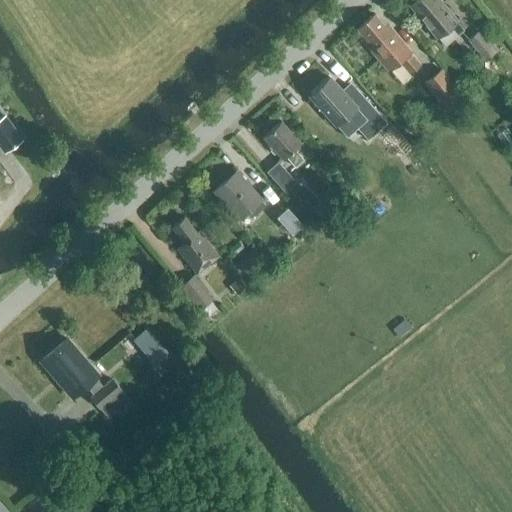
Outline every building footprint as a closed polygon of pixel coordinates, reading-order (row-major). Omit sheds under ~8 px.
[(456,36),(463,30),(455,21),(456,21),(438,0),(415,0),(410,5),(436,37),(448,27),(456,36)] [(393,31),(390,34),(374,14),(356,29),(373,49),(370,51),(387,71),(397,62),(408,75),(420,65),(409,52),(410,52),(393,31)] [(501,16),(485,24),(496,45),(511,37),(501,16)] [(468,40),(486,61),(495,52),(478,31),(468,40)] [(469,96),(485,82),(461,55),(446,69),(469,96)] [(449,112),(463,99),(444,73),(429,85),(449,112)] [(282,74),(269,86),(264,80),(245,97),(258,111),(289,82),(282,74)] [(329,78),(309,96),(335,126),(347,116),(369,140),(387,124),(355,89),(346,97),(329,78)] [(0,108),(0,146),(4,151),(22,138),(0,108)] [(294,167),(303,160),(293,150),(300,144),(280,121),(262,138),(282,160),(285,157),(294,167)] [(285,191),(296,182),(278,161),(267,172),(285,191)] [(252,218),(265,205),(260,200),(260,199),(236,172),(214,191),(238,219),(246,212),(252,218)] [(196,274),(218,256),(198,231),(196,233),(184,217),(171,227),(184,243),(176,249),(196,274)] [(254,252),(240,265),(248,274),(262,261),(254,252)] [(199,310),(213,299),(194,275),(180,287),(199,310)] [(237,279),(229,287),(236,295),(245,287),(237,279)] [(405,320),(393,329),(400,337),(411,328),(405,320)] [(121,391),(111,380),(102,387),(95,378),(97,375),(66,339),(40,361),(71,397),(85,386),(92,395),(89,398),(99,409),(108,418),(130,400),(121,391)] [(157,344),(144,354),(156,368),(168,357),(157,344)]
